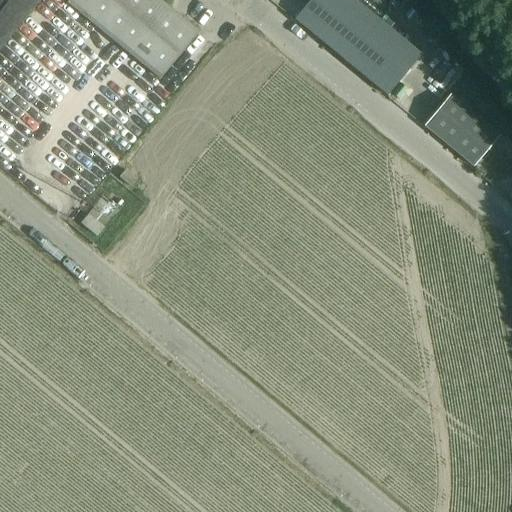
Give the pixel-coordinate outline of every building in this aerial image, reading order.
[(0,0),(0,49),(40,0),(0,0)] [(160,80),(198,34),(157,0),(70,0),(67,4),(160,80)] [(418,55),(421,52),(417,49),(415,52),(351,0),(309,0),(294,20),(387,97),(420,56),(418,55)] [(449,96),(423,127),(473,167),(499,137),(449,96)] [(96,239),(103,230),(88,217),(80,226),(96,239)]
